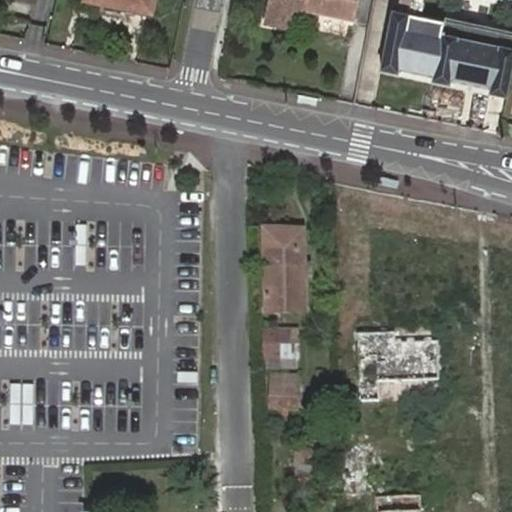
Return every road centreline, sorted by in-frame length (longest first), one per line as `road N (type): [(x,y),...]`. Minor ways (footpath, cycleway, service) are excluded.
road 1 (secondary): [(188,107),(511,172)]
road 2 (secondary): [(0,68),(188,107)]
road 3 (unknown): [(0,353),(161,359)]
